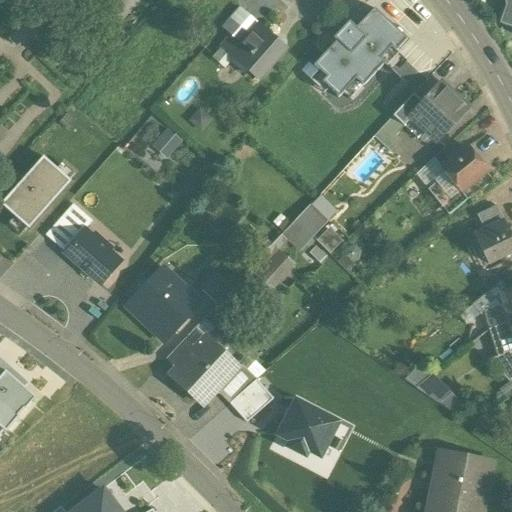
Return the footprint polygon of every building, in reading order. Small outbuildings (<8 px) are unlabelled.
[(511,0),(509,0),(500,24),(511,29),(511,0)] [(255,9),(247,1),(240,9),(249,16),(255,9)] [(407,40),(374,10),(355,29),(348,22),(333,38),(336,41),(313,66),(327,78),(322,83),(339,99),(356,80),(363,87),(385,64),(380,60),(391,48),(396,52),(407,40)] [(231,57),(231,58),(257,81),(285,49),(259,26),(241,46),(231,57)] [(230,37),(221,48),(231,57),(241,46),(230,37)] [(428,96),(426,95),(423,98),(425,100),(421,103),(409,116),(411,118),(433,139),(449,121),(452,124),(466,109),(439,84),(428,96)] [(413,96),(393,117),(403,126),(411,118),(409,116),(421,103),(413,96)] [(199,110),(188,122),(199,134),(211,121),(199,110)] [(376,138),(390,150),(399,140),(386,128),(376,138)] [(467,149),(442,169),(446,174),(460,191),(467,185),(469,187),(479,179),(478,177),(485,171),(467,149)] [(1,205),(28,230),(70,183),(43,158),(1,205)] [(427,190),(446,174),(442,169),(434,160),(415,176),(427,190)] [(446,174),(427,190),(449,216),(467,201),(460,191),(446,174)] [(295,222),(313,240),(332,221),(314,203),(295,222)] [(496,207),(477,217),(483,231),(488,229),(502,222),(503,221),(496,207)] [(47,236),(64,253),(86,231),(92,225),(74,208),(47,236)] [(295,222),(283,236),(291,244),(302,252),(313,240),(295,222)] [(502,222),(488,229),(492,236),(477,243),(487,265),(511,252),(511,242),(508,234),(502,222)] [(331,229),(317,243),(331,256),(344,242),(331,229)] [(86,231),(64,253),(99,286),(120,264),(86,231)] [(251,270),(259,278),(275,260),(291,244),(283,236),(251,270)] [(275,260),(259,278),(270,289),(286,271),(275,260)] [(201,304),(163,268),(149,282),(154,287),(144,297),(140,293),(125,308),(137,318),(138,317),(151,330),(150,331),(163,344),(201,304)] [(218,275),(202,292),(216,306),(233,288),(218,275)] [(511,291),(501,295),(509,323),(511,321),(511,291)] [(489,293),(472,307),(478,316),(496,302),(489,293)] [(509,323),(490,330),(491,334),(490,335),(492,343),(499,340),(503,352),(511,349),(511,332),(509,323)] [(234,367),(204,338),(193,351),(175,371),(170,377),(176,383),(176,389),(180,393),(186,392),(194,400),(202,391),(210,397),(214,392),(236,369),(234,367)] [(184,341),(165,361),(175,371),(193,351),(184,341)] [(0,377),(5,372),(7,373),(12,368),(0,357),(0,377)] [(236,369),(214,392),(228,405),(255,381),(237,364),(234,367),(236,369)] [(7,373),(5,372),(0,377),(0,439),(36,399),(7,373)] [(422,387),(454,420),(468,407),(435,373),(422,387)] [(255,381),(228,405),(245,424),(272,401),(255,381)] [(295,403),(278,436),(290,442),(287,447),(305,456),(307,451),(320,458),(337,424),(295,403)] [(459,464),(439,460),(428,511),(480,511),(489,470),(470,466),(466,459),(459,464)] [(118,511),(102,491),(74,511),(118,511)]
